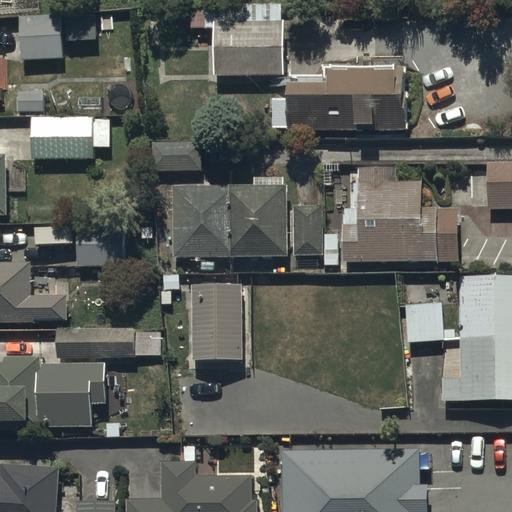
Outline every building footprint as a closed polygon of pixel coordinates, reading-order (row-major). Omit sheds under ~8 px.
[(40,0),(0,0),(0,17),(42,14),(40,0)] [(90,18),(22,19),(23,65),(64,64),(64,39),(90,38),(90,18)] [(286,27),(218,27),(218,81),(286,81),(286,27)] [(330,82),(291,82),(290,131),(409,130),(408,68),(396,68),(387,67),(330,68),(330,82)] [(436,105),(418,105),(418,126),(455,126),(455,94),(436,94),(436,105)] [(46,95),(20,95),(20,116),(46,116),(46,95)] [(95,119),(34,119),(34,164),(95,163),(95,119)] [(203,146),(153,146),(153,176),(203,175),(203,146)] [(8,159),(0,159),(0,220),(8,221),(8,159)] [(511,163),(489,164),(489,209),(511,208),(511,163)] [(391,167),(360,167),(361,209),(344,209),(345,261),(455,259),(454,206),(425,207),(425,181),(391,182),(391,167)] [(254,181),(254,191),(175,191),(175,261),(288,261),(288,191),(286,191),(286,181),(254,181)] [(324,210),(295,211),(294,259),(324,259),(324,210)] [(126,234),(80,234),(80,270),(126,270),(126,234)] [(32,268),(0,268),(0,329),(37,329),(37,326),(70,326),(70,300),(33,300),(32,268)] [(503,278),(449,278),(449,298),(462,297),(463,384),(444,385),(444,408),(511,406),(511,283),(503,284),(503,278)] [(243,291),(194,292),(195,367),(244,366),(243,291)] [(385,325),(360,325),(360,301),(303,301),(302,327),(302,349),(285,349),(285,370),(302,370),(302,389),(388,390),(389,347),(385,347),(385,325)] [(443,306),(408,307),(409,346),(444,345),(443,306)] [(138,331),(60,332),(60,361),(139,360),(138,331)] [(0,434),(92,434),(92,411),(108,411),(108,369),(42,370),(42,363),(0,363),(0,434)] [(420,511),(420,450),(284,451),(284,511),(420,511)] [(260,511),(260,505),(254,505),(254,482),(198,481),(199,467),(163,467),(164,504),(130,505),(129,511),(260,511)] [(59,511),(61,474),(4,471),(3,483),(0,482),(0,511),(59,511)]
